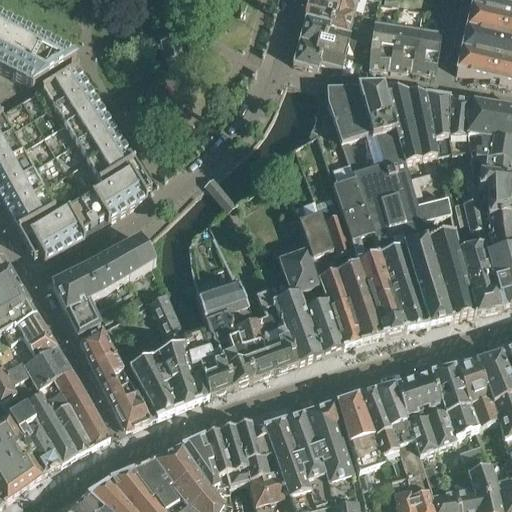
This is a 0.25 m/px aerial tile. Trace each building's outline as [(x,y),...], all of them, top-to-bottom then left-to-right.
[(309,0),(308,4),(354,16),(358,0),(365,0),(380,4),(381,0),(309,0)] [(511,0),(473,0),(470,14),(455,78),(471,82),(487,86),(511,91),(511,0)] [(304,17),(303,21),(308,22),(328,28),(327,34),(335,36),(349,40),(349,41),(370,47),(371,40),(349,34),(354,16),(308,4),(304,17)] [(304,22),(298,45),(344,57),(349,41),(349,40),(335,36),(327,34),(328,28),(303,21),(303,22),(304,22)] [(0,77),(31,94),(75,67),(0,28),(0,77)] [(389,76),(396,32),(373,29),(371,40),(370,47),(369,59),(368,75),(370,75),(370,74),(389,76)] [(411,78),(412,78),(418,36),(396,32),(389,76),(390,76),(411,78)] [(435,81),(441,39),(418,36),(412,78),(412,79),(412,78),(435,81)] [(166,65),(167,74),(181,71),(180,62),(181,62),(177,41),(159,44),(164,66),(166,65)] [(332,73),(339,75),(344,57),(298,45),(292,69),(330,79),(332,73)] [(0,117),(0,204),(33,264),(40,261),(43,267),(84,244),(81,239),(85,236),(89,242),(99,236),(96,230),(105,224),(107,227),(146,203),(144,199),(151,195),(76,74),(1,120),(0,117)] [(327,109),(341,147),(364,140),(371,138),(357,93),(327,94),(327,109)] [(382,93),(357,93),(371,138),(372,142),(395,136),(382,93)] [(395,136),(405,169),(437,161),(433,143),(423,99),(382,93),(395,136)] [(448,103),(423,99),(433,143),(437,161),(451,160),(448,144),(448,103)] [(473,107),(448,103),(448,144),(451,160),(469,156),(467,141),(466,141),(473,107)] [(466,141),(467,141),(511,148),(511,113),(473,107),(466,141)] [(359,176),(352,178),(354,183),(373,239),(380,258),(381,259),(405,335),(405,336),(428,332),(428,331),(451,325),(427,244),(422,228),(417,210),(415,204),(413,196),(411,188),(409,183),(405,169),(395,136),(372,142),(371,138),(364,140),(374,172),(369,173),(359,176)] [(470,163),(481,164),(511,167),(511,148),(467,141),(469,156),(470,163)] [(470,168),(471,177),(479,178),(481,164),(470,163),(470,168)] [(511,167),(481,164),(479,178),(511,181),(511,167)] [(470,168),(454,172),(457,182),(472,179),(471,177),(470,168)] [(338,189),(333,191),(341,218),(340,219),(357,267),(384,341),(405,335),(381,259),(380,258),(362,264),(363,256),(359,244),(373,239),(354,183),(352,178),(349,169),(333,175),(338,189)] [(454,175),(441,179),(442,185),(457,182),(454,172),(453,172),(454,175)] [(421,179),(424,188),(431,186),(429,177),(421,179)] [(486,191),(487,222),(511,217),(511,210),(511,181),(479,178),(471,177),(472,179),(475,192),(486,191)] [(409,183),(411,188),(418,186),(419,189),(424,188),(421,179),(409,183)] [(419,189),(418,186),(411,188),(413,196),(420,194),(419,189)] [(415,204),(422,202),(422,201),(420,194),(413,196),(415,204)] [(435,198),(427,200),(429,208),(437,206),(435,198)] [(417,210),(429,208),(427,200),(422,201),(422,202),(415,204),(417,210)] [(450,220),(448,211),(446,203),(437,206),(429,208),(417,210),(422,228),(450,220)] [(511,226),(511,217),(487,222),(488,231),(484,232),(478,204),(463,207),(468,229),(470,237),(477,237),(481,249),(511,243),(511,226)] [(463,207),(454,209),(459,231),(468,229),(463,207)] [(304,247),(310,266),(318,286),(343,353),(361,346),(338,278),(337,278),(332,263),(331,259),(320,228),(317,219),(315,215),(312,208),(292,216),(296,227),(304,247)] [(315,215),(317,219),(320,228),(331,259),(332,263),(346,257),(351,270),(338,278),(361,346),(361,347),(384,341),(357,267),(340,219),(335,221),(331,209),(315,215)] [(454,236),(427,244),(451,325),(475,320),(458,253),(454,236)] [(511,243),(481,249),(500,314),(511,311),(511,243)] [(154,272),(141,246),(140,245),(87,273),(51,291),(77,343),(99,330),(88,307),(101,301),(154,272)] [(310,266),(304,247),(275,256),(285,286),(290,299),(299,296),(320,361),(343,353),(318,286),(310,266)] [(475,320),(500,314),(481,249),(458,253),(475,320)] [(0,341),(2,341),(10,335),(35,319),(1,262),(0,262),(0,341)] [(244,304),(234,285),(196,300),(204,328),(217,358),(232,394),(252,386),(272,379),(262,346),(255,328),(254,326),(247,311),(244,304)] [(285,286),(265,294),(266,295),(296,370),(320,361),(299,296),(290,299),(285,286)] [(265,324),(255,328),(262,346),(272,379),(296,370),(266,295),(255,299),(265,324)] [(146,403),(139,406),(150,427),(150,426),(157,423),(157,424),(199,406),(208,403),(211,402),(204,378),(202,379),(192,383),(189,373),(181,343),(178,336),(164,301),(147,310),(165,344),(166,343),(171,354),(140,368),(130,373),(146,403)] [(122,318),(141,308),(138,302),(119,312),(122,318)] [(119,312),(101,322),(104,328),(122,318),(119,312)] [(0,374),(1,376),(4,381),(20,371),(22,373),(35,366),(55,353),(43,333),(41,329),(35,319),(10,335),(2,341),(0,341),(0,374)] [(181,343),(189,373),(196,371),(197,376),(201,374),(202,379),(204,378),(211,402),(232,394),(217,358),(204,328),(178,336),(181,343)] [(91,372),(114,359),(102,335),(79,347),(91,372)] [(35,366),(22,373),(37,396),(53,387),(70,376),(55,353),(35,366)] [(114,359),(91,372),(122,432),(123,432),(129,435),(130,435),(150,427),(139,406),(114,359)] [(497,427),(504,447),(509,459),(511,457),(511,388),(499,361),(475,369),(497,427)] [(497,427),(475,369),(456,374),(469,409),(479,435),(497,427)] [(20,371),(4,381),(14,397),(16,401),(23,413),(60,470),(76,461),(51,420),(40,403),(37,396),(22,373),(20,371)] [(431,380),(443,412),(444,417),(469,409),(456,374),(431,380)] [(0,412),(7,422),(43,482),(60,470),(23,413),(12,419),(8,413),(10,412),(7,406),(16,401),(14,397),(4,381),(1,376),(0,377),(0,412)] [(67,411),(84,401),(76,386),(70,376),(53,387),(67,411)] [(393,391),(406,426),(443,412),(431,380),(393,391)] [(76,461),(91,453),(67,411),(53,387),(37,396),(40,403),(51,420),(76,461)] [(425,481),(421,470),(417,459),(418,458),(406,426),(393,391),(374,397),(406,481),(408,487),(425,481)] [(374,397),(357,402),(383,469),(384,470),(392,468),(397,484),(406,481),(374,397)] [(84,401),(67,411),(91,453),(109,444),(84,401)] [(359,478),(361,493),(372,490),(370,478),(366,479),(365,474),(383,469),(357,402),(336,409),(343,428),(359,478)] [(329,411),(303,420),(327,490),(329,511),(337,511),(356,509),(352,482),(353,482),(343,454),(336,431),(340,429),(343,428),(336,409),(334,410),(329,411)] [(469,409),(444,417),(453,444),(479,435),(469,409)] [(0,511),(3,509),(43,482),(7,422),(0,412),(0,511)] [(453,444),(444,417),(443,412),(406,426),(418,458),(454,448),(453,444)] [(303,420),(284,427),(309,498),(311,511),(329,511),(327,490),(303,420)] [(282,428),(263,434),(271,457),(277,476),(290,511),(286,511),(311,511),(309,498),(284,427),(282,427),(282,428)] [(260,455),(257,455),(252,437),(249,428),(234,433),(244,474),(227,480),(229,488),(229,492),(249,486),(255,511),(281,504),(283,511),(286,511),(290,511),(277,476),(266,479),(260,455)] [(202,443),(218,488),(229,488),(227,480),(244,474),(234,433),(202,443)] [(202,443),(181,453),(212,493),(219,490),(218,488),(202,443)] [(462,466),(485,459),(481,449),(459,456),(462,466)] [(183,511),(225,511),(222,511),(221,508),(224,507),(220,498),(216,499),(215,497),(212,493),(181,453),(181,452),(153,467),(183,511)] [(139,473),(133,476),(160,511),(183,511),(153,467),(147,469),(144,468),(140,470),(139,473)] [(425,481),(428,492),(438,488),(432,467),(421,470),(425,481)] [(472,491),(464,493),(463,486),(453,488),(454,494),(429,499),(432,511),(501,511),(497,496),(494,486),(488,471),(466,477),(472,491)] [(111,486),(110,486),(132,511),(160,511),(133,476),(111,486)] [(397,484),(391,486),(396,511),(432,511),(429,499),(428,492),(425,481),(408,487),(406,481),(397,484)] [(511,511),(511,482),(494,487),(497,496),(501,511),(511,511)] [(132,511),(110,486),(87,500),(99,511),(132,511)] [(99,511),(87,500),(76,511),(99,511)]
